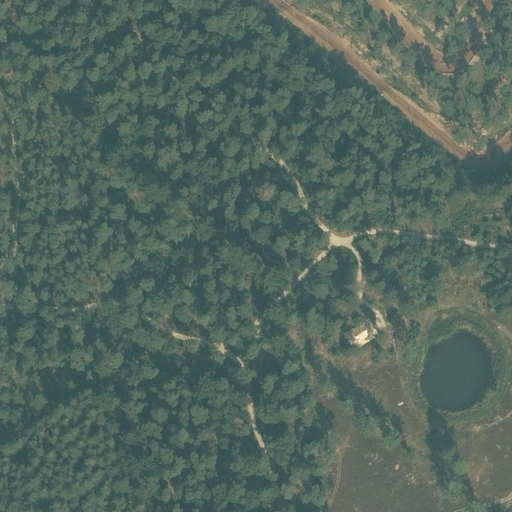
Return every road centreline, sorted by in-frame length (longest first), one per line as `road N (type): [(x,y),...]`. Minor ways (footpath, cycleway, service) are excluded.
road 1 (track): [(281,511),(248,414),(246,367),(112,304),(0,308)]
road 2 (track): [(35,388),(83,345),(98,312),(100,272),(143,109),(146,45)]
road 3 (track): [(511,253),(404,233),(337,241),(259,324),(219,348)]
road 4 (track): [(337,241),(312,218),(279,161),(161,71),(115,0)]
road 5 (track): [(159,511),(104,394),(88,387),(25,428)]
road 6 (track): [(0,88),(13,132),(16,307)]
